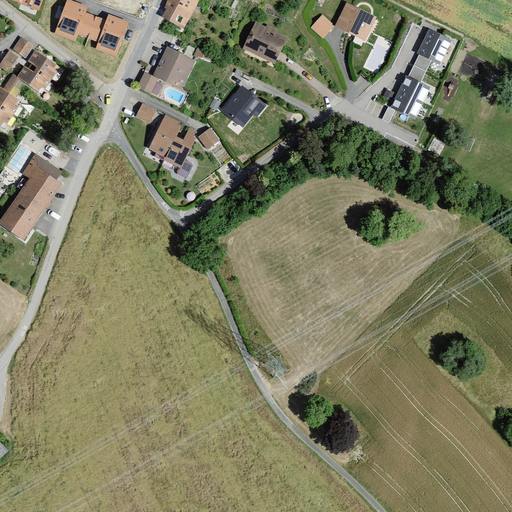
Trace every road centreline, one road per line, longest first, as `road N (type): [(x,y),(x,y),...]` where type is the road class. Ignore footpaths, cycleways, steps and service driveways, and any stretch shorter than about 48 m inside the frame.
road 1 (residential): [(179,220),(277,409),(382,511)]
road 2 (residential): [(110,121),(0,368)]
road 3 (residential): [(179,220),(334,107)]
road 4 (residential): [(161,0),(110,121)]
road 5 (residential): [(110,121),(179,220)]
